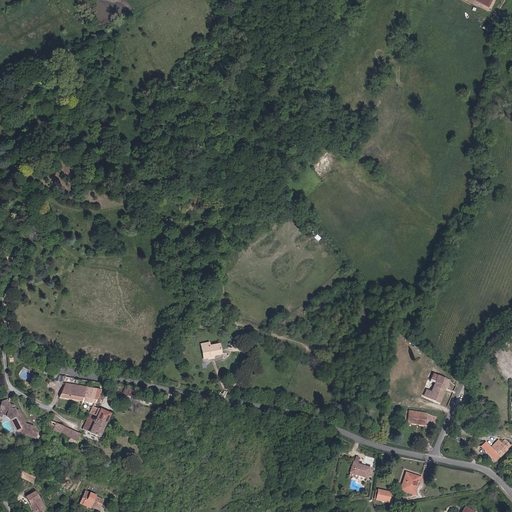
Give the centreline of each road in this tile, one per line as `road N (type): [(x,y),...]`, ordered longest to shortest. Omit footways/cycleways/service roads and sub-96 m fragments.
road 1 (unclassified): [(0,338),(70,371),(306,418),(429,455)]
road 2 (track): [(406,0),(397,73),(408,87),(432,78),(500,0)]
road 3 (unclassified): [(511,326),(496,335),(457,395),(429,455)]
